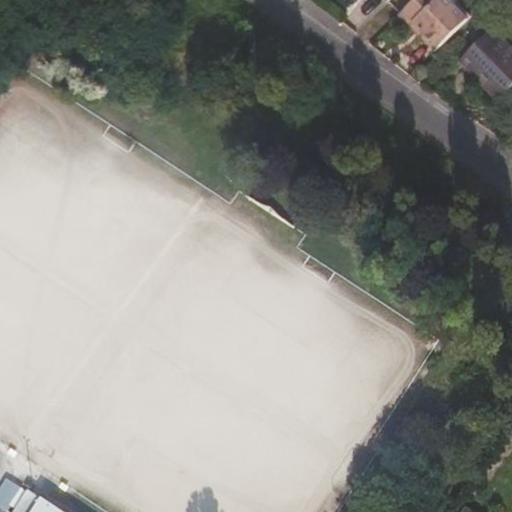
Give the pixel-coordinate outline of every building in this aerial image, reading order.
[(423,31),(453,3),(449,0),(414,0),(399,15),(409,26),(414,22),(423,31)] [(472,15),(460,2),(456,6),(469,19),(472,15)] [(469,19),(456,6),(453,3),(423,31),(438,47),(469,19)] [(409,26),(419,36),(423,31),(414,22),(409,26)] [(502,97),(511,87),(511,47),(493,28),(459,61),(497,101),(502,97)] [(419,36),(434,51),(438,47),(423,31),(419,36)] [(510,105),(511,102),(511,87),(502,97),(510,105)] [(60,511),(40,499),(31,511),(60,511)]
